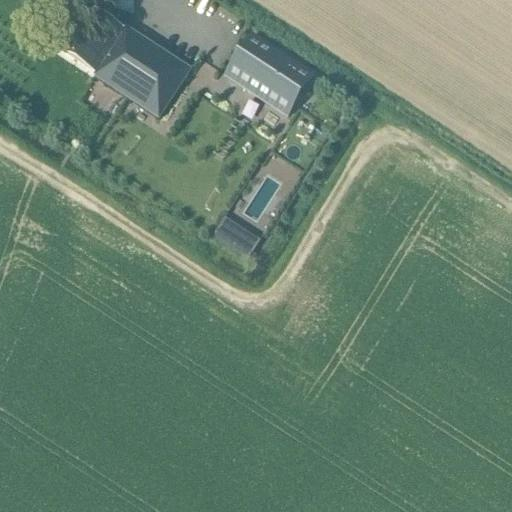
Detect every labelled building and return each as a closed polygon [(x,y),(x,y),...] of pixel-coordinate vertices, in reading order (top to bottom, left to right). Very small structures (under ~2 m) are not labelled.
[(97,0),(97,14),(110,14),(110,0),(97,0)] [(87,11),(59,52),(93,75),(96,77),(94,80),(126,101),(158,53),(127,32),(125,36),(114,29),(87,11)] [(252,38),(225,79),(288,121),(315,79),(252,38)] [(158,53),(126,101),(158,123),(190,74),(158,53)] [(225,221),(215,236),(249,259),(259,244),(225,221)]
